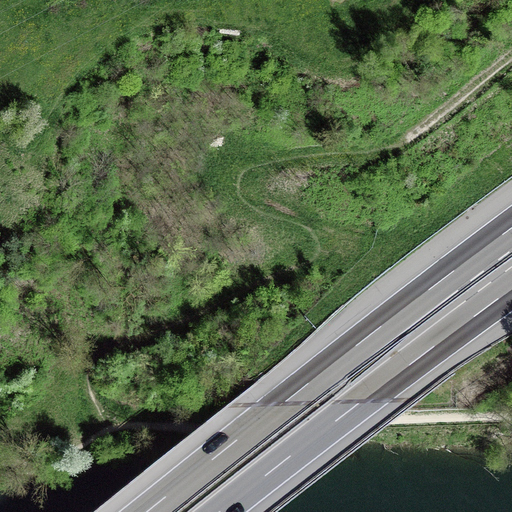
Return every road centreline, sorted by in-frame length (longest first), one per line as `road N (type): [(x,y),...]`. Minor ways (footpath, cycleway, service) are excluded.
road 1 (motorway): [(511,227),(146,511)]
road 2 (motorway): [(219,511),(511,288)]
road 3 (unknown): [(405,140),(511,53)]
